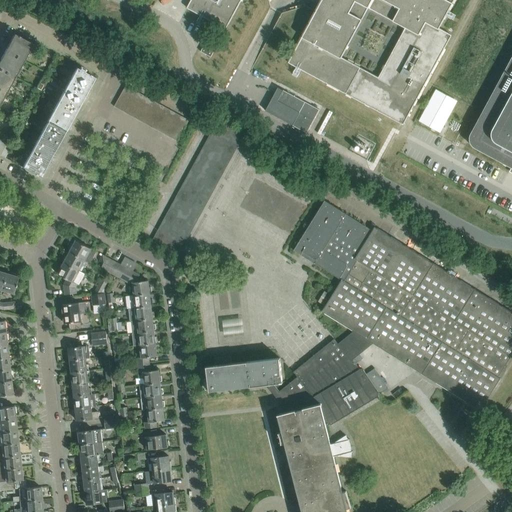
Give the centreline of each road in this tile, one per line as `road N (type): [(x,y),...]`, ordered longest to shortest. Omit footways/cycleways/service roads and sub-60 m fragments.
road 1 (residential): [(199,511),(169,271),(62,208)]
road 2 (residential): [(45,199),(116,70),(9,10)]
road 3 (residential): [(63,511),(35,255)]
